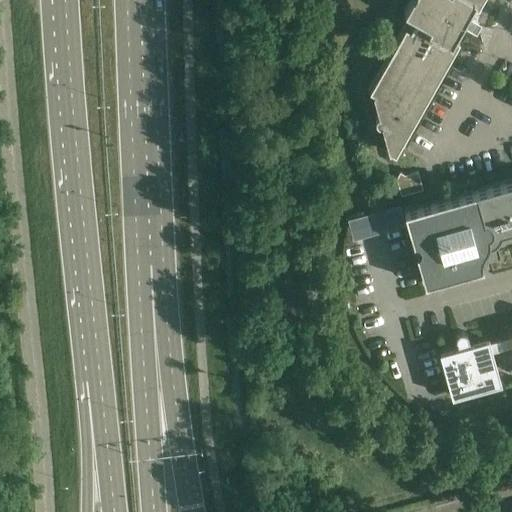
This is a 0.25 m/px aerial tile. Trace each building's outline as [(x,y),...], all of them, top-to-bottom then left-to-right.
[(410,0),(404,11),(417,18),(411,29),(405,26),(369,91),(374,94),(374,95),(380,116),(378,117),(377,118),(376,119),(376,120),(376,121),(376,122),(377,123),(377,124),(378,125),(380,125),(380,126),(382,125),(389,152),(396,156),(461,40),(456,37),(458,33),(457,32),(460,26),(473,33),(478,24),(466,16),(469,10),(471,11),(473,6),(478,9),(483,0),(410,0)] [(397,180),(401,196),(424,190),(419,172),(412,174),(405,176),(400,173),(397,180)] [(495,237),(495,235),(511,230),(511,182),(484,190),(477,193),(424,207),(405,213),(413,243),(415,243),(416,243),(417,243),(418,243),(419,244),(420,245),(420,246),(421,247),(421,248),(421,249),(420,251),(420,252),(418,253),(417,254),(425,284),(483,268),(483,266),(482,263),(483,260),(483,258),(490,258),(490,257),(490,256),(491,255),(491,254),(492,253),(493,252),(494,252),(488,247),(489,246),(491,245),(492,244),(493,242),(494,241),(494,239),(495,237)] [(477,390),(461,333),(459,334),(458,335),(457,336),(456,337),(456,338),(456,339),(456,340),(457,341),(459,349),(441,354),(453,397),(477,390)] [(492,354),(493,354),(505,351),(502,341),(489,344),(488,340),(471,345),(469,337),(468,336),(468,335),(466,334),(465,333),(464,333),(463,333),(462,333),(461,333),(477,390),(500,384),(492,354)] [(511,338),(502,341),(505,351),(511,348),(511,338)]
